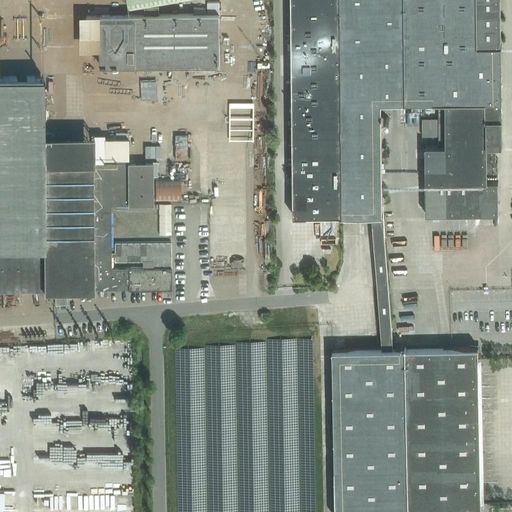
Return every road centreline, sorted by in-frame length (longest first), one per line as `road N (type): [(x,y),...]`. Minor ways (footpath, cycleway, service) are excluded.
road 1 (unknown): [(492,279),(437,271),(417,256),(403,132)]
road 2 (unclassified): [(159,511),(154,315)]
road 3 (unclassified): [(154,315),(324,299)]
road 4 (unknown): [(492,279),(493,306),(450,308),(447,328),(502,332)]
